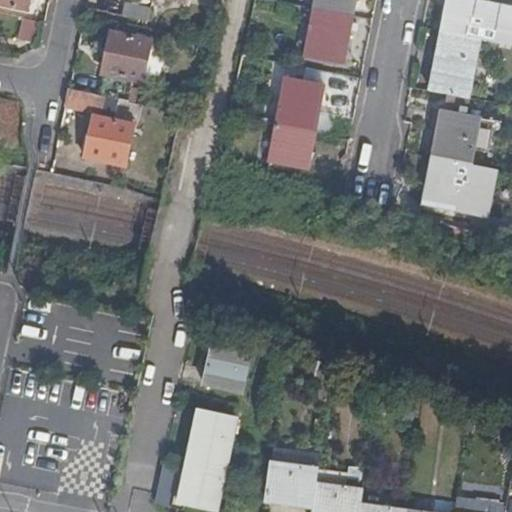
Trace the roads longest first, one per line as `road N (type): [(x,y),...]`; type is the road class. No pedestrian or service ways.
road 1 (residential): [(176,271),(233,0)]
road 2 (residential): [(176,271),(130,507)]
road 3 (residential): [(364,185),(401,0)]
